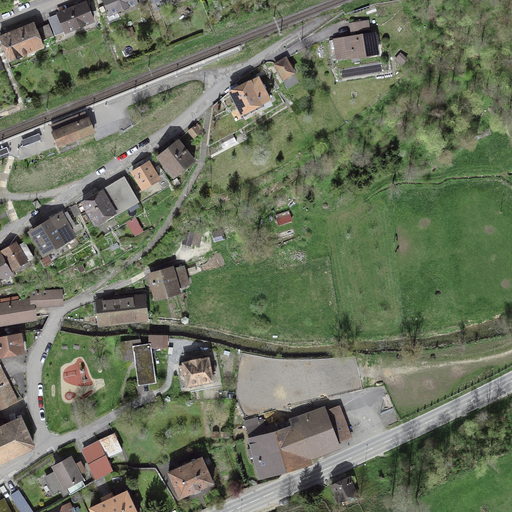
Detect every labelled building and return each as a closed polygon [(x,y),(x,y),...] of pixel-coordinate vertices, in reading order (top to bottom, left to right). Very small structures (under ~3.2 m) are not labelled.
[(144,1),(144,0),(102,0),(109,15),(144,1)] [(58,16),(49,20),(55,35),(64,31),(65,33),(93,21),(86,3),(58,14),(58,16)] [(353,23),(355,31),(369,29),(368,20),(353,23)] [(0,38),(9,61),(43,47),(41,41),(36,29),(34,24),(0,36),(0,38)] [(53,36),(48,24),(36,29),(41,41),(53,36)] [(377,52),(374,33),(328,41),(329,48),(337,46),(339,58),(358,55),(358,57),(366,56),(366,53),(377,52)] [(286,59),(275,65),(284,79),(294,73),(286,59)] [(231,91),(230,91),(242,114),(270,100),(258,78),(238,87),(236,84),(230,88),(231,91)] [(103,143),(120,136),(114,123),(93,132),(87,118),(52,133),(54,137),(58,147),(92,133),(93,132),(96,141),(101,138),(103,143)] [(195,126),(189,131),(193,137),(200,132),(195,126)] [(39,135),(21,142),(23,148),(41,141),(39,135)] [(194,161),(177,140),(158,156),(165,165),(163,167),(166,171),(169,170),(174,177),(194,161)] [(155,163),(154,159),(132,172),(143,189),(159,179),(150,166),(155,163)] [(124,178),(77,205),(76,204),(70,207),(74,216),(80,213),(81,214),(87,211),(95,225),(114,214),(115,215),(138,201),(124,178)] [(68,229),(75,225),(67,212),(32,232),(36,240),(33,241),(37,248),(40,246),(44,252),(72,235),(68,229)] [(190,244),(198,246),(201,234),(193,232),(193,233),(186,232),(183,244),(190,246),(190,244)] [(25,243),(18,247),(15,243),(2,250),(13,269),(33,257),(25,243)] [(12,273),(0,251),(0,279),(10,274),(12,278),(15,276),(13,272),(12,273)] [(150,275),(150,274),(146,276),(147,286),(153,284),(156,297),(177,291),(176,288),(188,284),(183,266),(163,271),(150,275)] [(31,300),(31,304),(61,302),(60,290),(29,292),(29,300),(31,300)] [(147,319),(145,295),(97,301),(99,324),(147,319)] [(31,304),(31,300),(29,300),(16,302),(15,298),(6,300),(7,304),(0,305),(0,313),(2,323),(34,318),(31,304)] [(0,339),(0,354),(23,350),(21,340),(25,340),(23,333),(2,336),(3,339),(0,339)] [(149,346),(164,347),(164,336),(149,335),(149,345),(149,346)] [(150,351),(149,346),(149,345),(141,346),(140,339),(120,342),(123,360),(136,358),(139,383),(154,381),(150,351)] [(191,360),(191,361),(183,363),(188,386),(189,386),(189,385),(211,380),(211,381),(212,381),(208,358),(191,360)] [(0,403),(2,408),(18,401),(0,367),(0,403)] [(265,427),(263,420),(245,425),(260,478),(310,463),(307,452),(335,442),(324,414),(299,424),(278,430),(276,424),(265,427)] [(0,462),(31,448),(32,444),(20,418),(5,425),(3,420),(0,421),(0,462)] [(100,442),(106,457),(121,450),(114,435),(100,442)] [(110,469),(106,457),(100,442),(83,450),(95,477),(110,469)] [(213,482),(202,457),(168,472),(180,497),(213,482)] [(54,492),(65,486),(70,495),(85,486),(78,474),(84,470),(79,462),(74,465),(70,458),(54,466),(57,471),(46,477),(54,492)] [(332,485),(336,495),(333,496),(336,503),(355,494),(348,478),(332,485)] [(21,511),(32,511),(33,511),(19,490),(11,496),(21,511)] [(103,501),(90,507),(92,511),(136,511),(126,490),(113,497),(111,493),(101,497),(103,501)] [(10,511),(4,499),(0,500),(0,511),(10,511)] [(78,511),(74,502),(59,510),(59,511),(78,511)]
